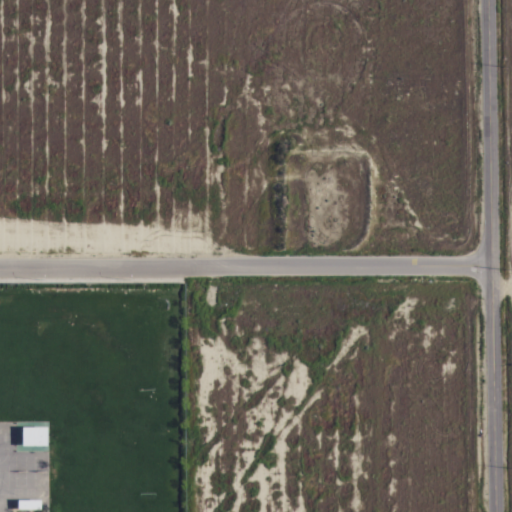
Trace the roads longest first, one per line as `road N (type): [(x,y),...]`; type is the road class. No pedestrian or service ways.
road 1 (secondary): [(496,511),(487,0)]
road 2 (residential): [(0,266),(492,267)]
